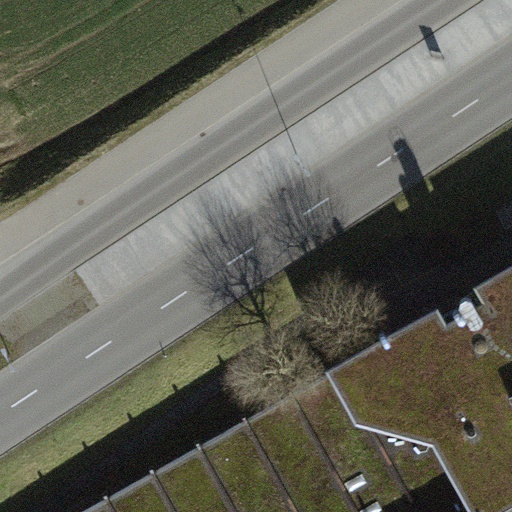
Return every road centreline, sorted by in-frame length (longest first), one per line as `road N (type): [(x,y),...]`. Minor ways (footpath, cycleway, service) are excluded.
road 1 (tertiary): [(0,421),(511,82)]
road 2 (tertiary): [(452,0),(0,292)]
